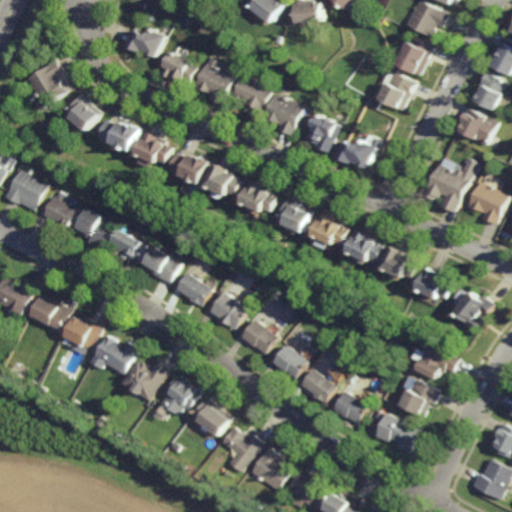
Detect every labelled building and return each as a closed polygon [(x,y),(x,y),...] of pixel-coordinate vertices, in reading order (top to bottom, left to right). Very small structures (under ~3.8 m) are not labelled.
[(278,23),(259,8),(260,7),(254,3),(256,0),(291,0),(294,2),(278,23)] [(320,0),(321,3),(329,3),(330,22),(302,23),(302,1),(320,0)] [(364,16),(342,0),(369,0),(374,3),(364,16)] [(447,28),(440,25),(438,30),(440,31),(437,38),(414,26),(427,1),(454,15),(447,28)] [(201,16),(194,13),(197,6),(204,9),(201,16)] [(193,26),(186,23),(189,16),(196,19),(193,26)] [(173,37),(163,58),(154,54),(154,53),(147,50),(146,52),(133,46),(141,30),(153,35),(156,29),(173,37)] [(511,74),(493,65),(508,37),(511,39),(511,74)] [(422,77),(411,71),(412,68),(404,64),(417,38),(437,49),(422,77)] [(195,84),(188,80),(187,83),(166,73),(176,52),(197,61),(196,64),(203,68),(195,84)] [(228,105),(216,99),(218,94),(210,91),(210,92),(201,88),(215,57),(226,62),(224,68),(241,76),(228,105)] [(52,105),(36,79),(62,63),(68,73),(64,76),(74,92),(52,105)] [(406,110),(386,100),(400,72),(420,83),(406,110)] [(497,111),(475,100),(490,72),(511,83),(497,111)] [(266,121),(252,114),(256,105),(238,96),(249,74),(282,90),(266,121)] [(93,132),(71,115),(88,93),(99,102),(97,104),(103,109),(100,112),(105,116),(93,132)] [(298,136),(285,129),(288,124),(281,121),(280,123),(270,118),(282,93),(312,108),(298,136)] [(489,147),(467,135),(465,139),(458,135),(457,131),(460,126),(462,126),(471,108),(501,123),(489,147)] [(333,119),(333,118),(339,121),(339,122),(345,125),(344,125),(348,127),(335,153),(322,147),(323,145),(311,139),(323,114),(333,119)] [(124,126),(125,123),(141,131),(142,129),(146,130),(135,153),(116,143),(105,137),(113,120),(124,126)] [(171,164),(164,160),(162,165),(140,155),(151,132),(172,142),(170,145),(178,148),(171,164)] [(45,143),(40,139),(43,135),(49,138),(45,143)] [(384,148),(385,149),(375,170),(365,166),(366,165),(359,162),(358,165),(345,159),(353,142),(365,147),(368,141),(377,145),(380,138),(387,141),(384,148)] [(10,170),(1,187),(0,186),(0,149),(13,156),(7,168),(10,170)] [(194,158),(196,155),(209,161),(210,159),(217,162),(206,186),(199,183),(199,184),(193,181),(194,180),(175,170),(183,153),(194,158)] [(459,214),(445,207),(450,197),(444,194),(442,199),(438,197),(436,201),(427,197),(441,165),(444,166),(447,159),(464,167),(462,172),(466,173),(472,159),(482,164),(459,214)] [(242,197),(234,193),(232,197),(228,195),(225,200),(217,196),(219,192),(211,187),(222,165),(241,174),(240,176),(250,181),(242,197)] [(39,210),(22,201),(21,203),(8,197),(23,168),(53,184),(39,210)] [(277,214),(270,210),(268,215),(247,205),(258,181),(278,191),(277,194),(285,197),(277,214)] [(511,198),(499,226),(487,220),(489,214),(472,206),(484,182),(511,195),(511,198)] [(72,228),(48,214),(58,196),(83,209),(72,228)] [(308,204),(307,207),(318,212),(317,215),(318,215),(313,228),(311,227),(310,229),(299,225),(297,228),(284,222),(295,198),(308,204)] [(118,225),(107,247),(95,241),(97,238),(82,230),(92,210),(107,217),(106,219),(118,225)] [(348,243),(341,239),(339,242),(320,233),(329,214),(349,224),(346,229),(353,232),(348,243)] [(144,260),(135,254),(133,257),(119,249),(124,241),(120,238),(126,227),(149,240),(148,242),(153,245),(144,260)] [(383,260),(375,256),(374,258),(354,248),(364,227),(385,237),(384,240),(391,243),(383,260)] [(414,248),(412,251),(420,255),(419,256),(427,259),(419,277),(410,273),(409,274),(390,265),(400,242),(414,248)] [(180,253),(178,256),(189,262),(177,281),(151,265),(164,244),(180,253)] [(444,270),(443,272),(445,273),(446,271),(453,274),(452,276),(453,277),(452,278),(459,282),(452,297),(445,294),(443,297),(423,287),(433,265),(444,270)] [(207,307),(201,303),(200,305),(195,301),(197,300),(183,290),(194,274),(219,291),(207,307)] [(26,285),(28,281),(42,288),(40,292),(39,292),(28,314),(0,300),(0,295),(10,277),(26,285)] [(491,295),(493,293),(504,302),(494,315),(491,312),(486,318),(489,320),(483,328),(474,321),(475,319),(464,310),(471,301),(463,295),(469,287),(477,293),(481,288),(491,295)] [(240,327),(217,309),(231,290),(255,308),(240,327)] [(67,330),(51,321),(51,323),(44,320),(45,317),(38,314),(49,293),(78,308),(67,330)] [(92,321),(94,318),(108,325),(98,347),(94,346),(90,354),(75,346),(79,338),(72,335),(82,314),(90,319),(90,320),(92,321)] [(272,352),(261,344),(260,344),(249,335),(263,318),(285,335),(272,352)] [(130,345),(133,340),(145,346),(130,372),(112,361),(108,368),(97,362),(114,333),(123,339),(122,340),(130,345)] [(462,370),(455,367),(453,371),(450,370),(446,378),(425,368),(439,342),(469,357),(462,370)] [(302,377),(292,369),(291,370),(280,361),(294,343),(315,360),(302,377)] [(148,360),(148,359),(158,366),(156,368),(157,369),(164,359),(177,368),(155,400),(129,382),(145,358),(148,360)] [(345,368),(338,363),(341,359),(348,364),(345,368)] [(25,378),(13,371),(18,361),(30,368),(25,378)] [(342,385),(351,372),(339,365),(331,377),(342,385)] [(331,402),(308,384),(321,367),(344,385),(331,402)] [(208,392),(193,409),(191,407),(184,414),(172,404),(169,407),(166,404),(176,392),(174,390),(187,374),(208,392)] [(450,390),(444,402),(440,401),(433,414),(411,403),(419,387),(421,389),(427,378),(450,390)] [(37,390),(32,388),(35,380),(40,383),(37,390)] [(366,397),(368,393),(376,398),(372,403),(376,405),(364,423),(341,408),(353,389),(366,397)] [(221,435),(216,431),(217,429),(205,419),(204,420),(198,416),(213,398),(236,417),(221,435)] [(383,421),(378,418),(384,409),(388,412),(383,421)] [(416,452),(404,446),(406,442),(397,438),(395,441),(383,435),(395,411),(428,429),(416,452)] [(108,428),(101,423),(106,415),(113,420),(108,428)] [(511,455),(497,447),(510,422),(511,423),(511,455)] [(246,432),(247,430),(251,434),(247,439),(249,440),(255,432),(267,442),(244,472),(232,462),(240,452),(226,441),(238,426),(246,432)] [(180,451),(174,447),(178,442),(184,446),(180,451)] [(280,490),(253,471),(272,446),(284,454),(282,457),(297,468),(280,490)] [(511,487),(506,499),(478,485),(485,473),(489,475),(497,458),(511,465),(511,487)] [(317,509),(305,501),(301,506),(293,502),(296,497),(289,492),(304,469),(319,478),(318,480),(330,488),(317,509)] [(342,495),(343,493),(348,497),(347,498),(353,502),(351,506),(362,511),(324,511),(336,492),(342,495)]
